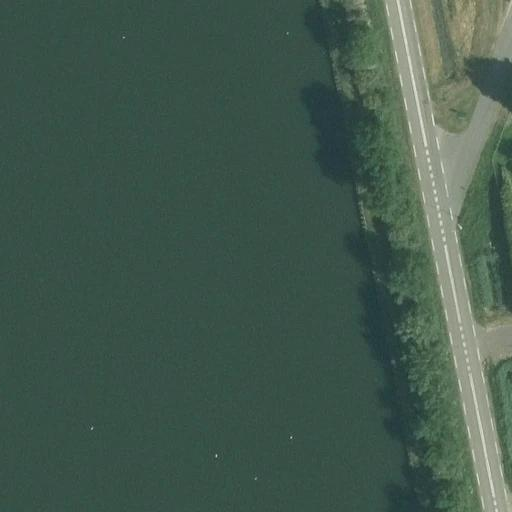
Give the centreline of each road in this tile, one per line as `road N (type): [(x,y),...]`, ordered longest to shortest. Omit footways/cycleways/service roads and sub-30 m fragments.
road 1 (unclassified): [(495,511),(434,192)]
road 2 (unclassified): [(434,192),(396,0)]
road 3 (unclassified): [(434,192),(456,182),(511,35)]
